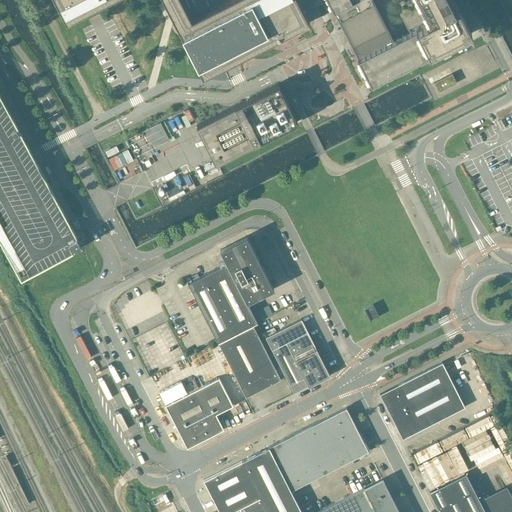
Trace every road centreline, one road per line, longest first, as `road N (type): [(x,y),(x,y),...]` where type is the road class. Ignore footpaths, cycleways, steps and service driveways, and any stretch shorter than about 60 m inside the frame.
road 1 (unclassified): [(106,298),(247,226),(267,227),(348,375)]
road 2 (unclassified): [(371,356),(348,342),(285,218),(273,209),(248,209),(137,262)]
road 3 (unclassified): [(112,273),(66,305),(61,328),(140,478),(157,484),(180,471)]
road 4 (unclassified): [(137,262),(0,22)]
road 5 (unclassified): [(0,62),(83,202),(112,273)]
road 6 (unclassified): [(180,471),(145,450),(86,335),(84,313),(106,298)]
road 7 (unclassified): [(180,471),(101,314),(106,298)]
road 8 (unclassified): [(180,471),(329,390)]
road 9 (unknown): [(390,450),(473,399),(453,348)]
road 10 (unclassified): [(352,381),(421,511)]
road 11 (unclassified): [(352,381),(476,324)]
road 12 (unclassified): [(420,161),(471,284)]
